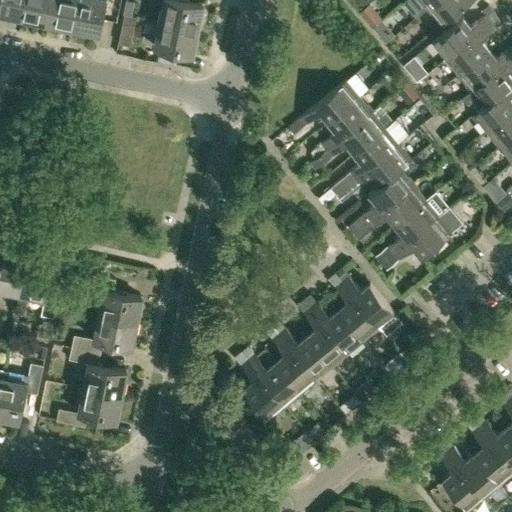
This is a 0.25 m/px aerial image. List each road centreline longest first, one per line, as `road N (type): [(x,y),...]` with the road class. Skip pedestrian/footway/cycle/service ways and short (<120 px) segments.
road 1 (residential): [(168,409),(233,101)]
road 2 (residential): [(270,511),(303,497),(511,327)]
road 3 (residential): [(233,101),(0,52)]
road 4 (unclassified): [(168,409),(152,486),(0,454)]
road 5 (residential): [(270,511),(225,427),(168,409)]
